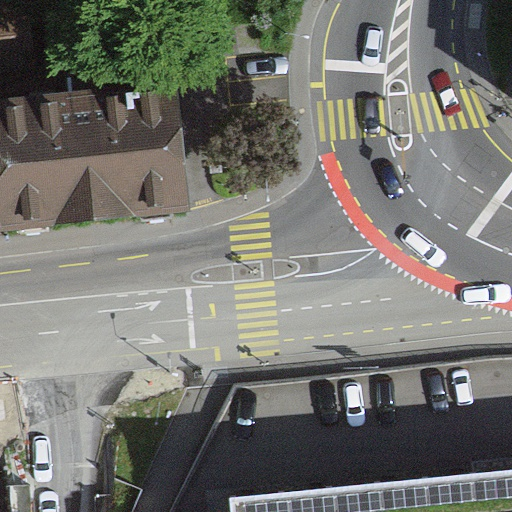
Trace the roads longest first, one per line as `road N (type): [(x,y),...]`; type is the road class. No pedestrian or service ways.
road 1 (residential): [(0,295),(367,253),(421,216),(437,192)]
road 2 (secondary): [(437,192),(412,157),(400,115),(404,0)]
